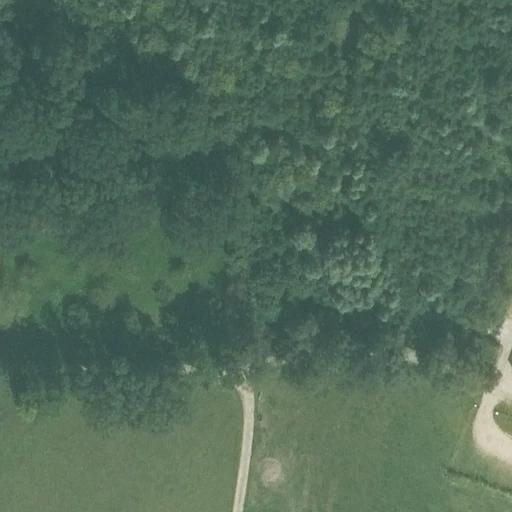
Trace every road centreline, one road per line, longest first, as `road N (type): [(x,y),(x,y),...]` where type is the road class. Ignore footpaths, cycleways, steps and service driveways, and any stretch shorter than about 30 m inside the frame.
road 1 (unknown): [(488,380),(370,350),(230,367),(0,361)]
road 2 (unknown): [(233,511),(244,388),(230,367)]
